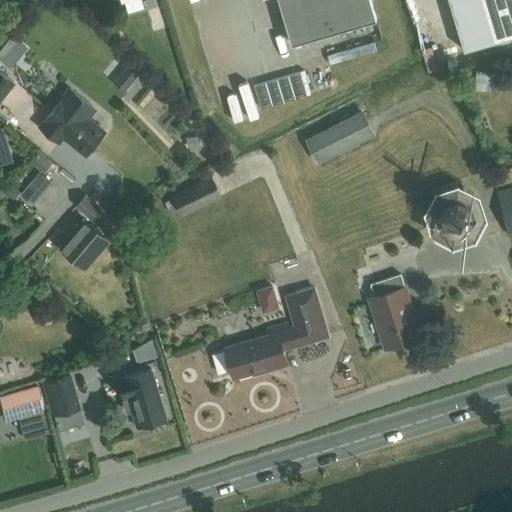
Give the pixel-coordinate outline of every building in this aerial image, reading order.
[(278,0),(291,44),(376,20),(369,0),(278,0)] [(511,0),(481,0),(495,42),(511,36),(511,0)] [(13,64),(29,47),(19,37),(3,54),(13,64)] [(138,70),(125,89),(141,100),(154,81),(138,70)] [(0,101),(15,83),(0,71),(0,101)] [(301,72),(255,84),(261,108),(307,96),(301,72)] [(151,111),(166,92),(156,84),(141,104),(151,111)] [(94,106),(71,87),(61,100),(66,104),(46,129),(56,137),(60,132),(85,152),(104,129),(87,115),(94,106)] [(372,126),(364,110),(306,140),(318,163),(376,134),(372,126)] [(8,134),(0,137),(0,152),(13,147),(8,134)] [(37,206),(58,183),(46,173),(26,195),(37,206)] [(212,177),(172,196),(182,217),(222,198),(212,177)] [(511,188),(497,193),(510,237),(511,236),(511,188)] [(108,214),(86,195),(75,207),(98,226),(108,214)] [(469,204),(457,197),(443,202),(437,214),(441,228),(454,234),(467,230),(474,217),(469,204)] [(109,238),(84,217),(60,245),(86,266),(109,238)] [(412,312),(400,274),(370,284),(374,296),(369,298),(386,349),(418,338),(410,312),(412,312)] [(263,289),(266,307),(283,304),(280,286),(263,289)] [(328,336),(314,288),(286,296),(293,321),(267,329),(269,335),(225,348),(225,350),(213,354),(219,374),(231,371),(234,378),(267,369),(267,370),(286,364),(282,350),(328,336)] [(293,349),(293,363),(304,363),(304,349),(293,349)] [(117,378),(127,412),(137,409),(142,426),(165,419),(151,369),(117,378)] [(68,372),(40,381),(52,417),(79,409),(68,372)] [(45,410),(38,386),(0,396),(0,400),(6,421),(45,410)]
